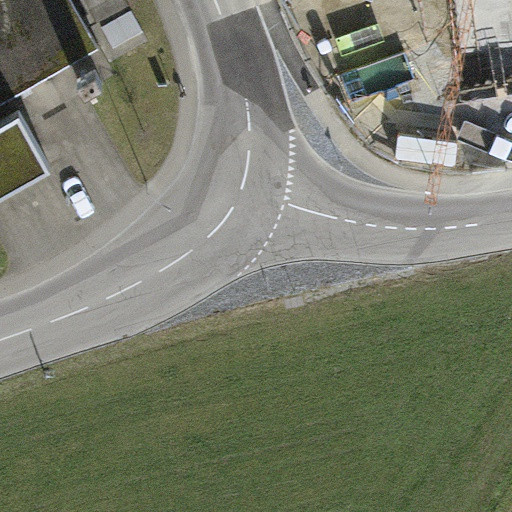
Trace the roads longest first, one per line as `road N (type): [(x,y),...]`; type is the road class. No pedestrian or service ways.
road 1 (unclassified): [(0,336),(133,288),(200,248),(243,193)]
road 2 (unclassified): [(243,193),(416,230),(511,220)]
road 3 (unclassified): [(243,193),(251,146),(243,81),(213,0)]
